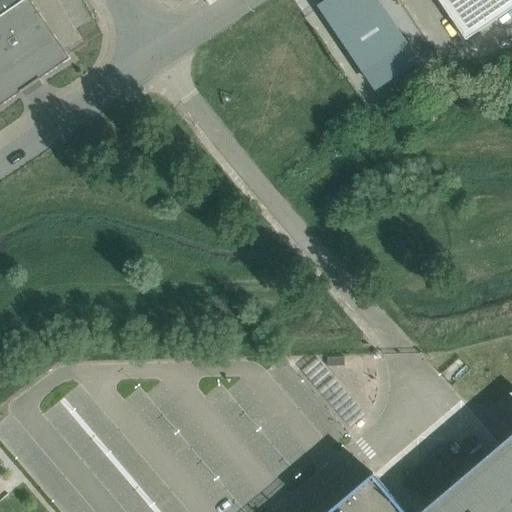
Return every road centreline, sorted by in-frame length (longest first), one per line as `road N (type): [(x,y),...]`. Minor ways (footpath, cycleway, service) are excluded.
road 1 (unknown): [(156,385),(238,388),(327,488)]
road 2 (unclassified): [(156,55),(0,163)]
road 3 (unknown): [(78,511),(15,427),(38,394),(75,387)]
road 4 (unknown): [(156,385),(260,511)]
road 5 (unknown): [(171,511),(75,387)]
